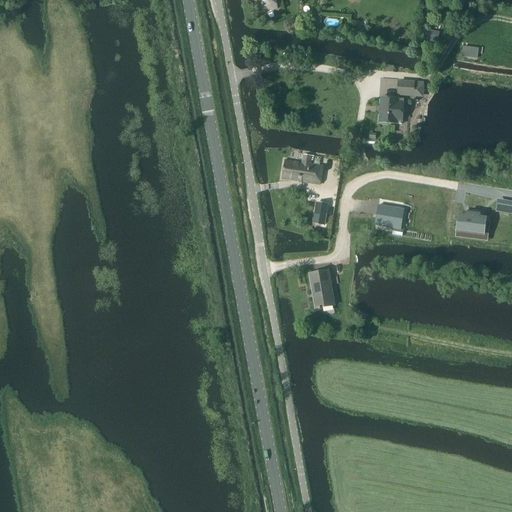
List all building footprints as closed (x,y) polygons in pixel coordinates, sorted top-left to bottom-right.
[(261,0),(262,12),(278,10),(276,0),(277,0),(261,0)] [(311,17),(311,29),(319,29),(319,17),(311,17)] [(398,80),(397,96),(424,98),(425,83),(424,83),(424,82),(415,81),(398,80)] [(381,97),(379,123),(398,124),(402,125),(403,115),(404,107),(404,99),(402,99),(400,99),(381,97)] [(311,164),(313,157),(303,155),(302,164),(285,161),(282,179),(321,184),(323,166),(311,164)] [(317,203),(314,223),(324,225),(328,205),(317,203)] [(379,205),(377,216),(387,218),(385,227),(401,230),(405,210),(379,205)] [(459,218),(457,231),(484,234),(486,221),(486,219),(480,218),(480,215),(466,213),(466,216),(459,215),(459,218)] [(316,309),(336,305),(330,271),(310,274),(316,309)]
